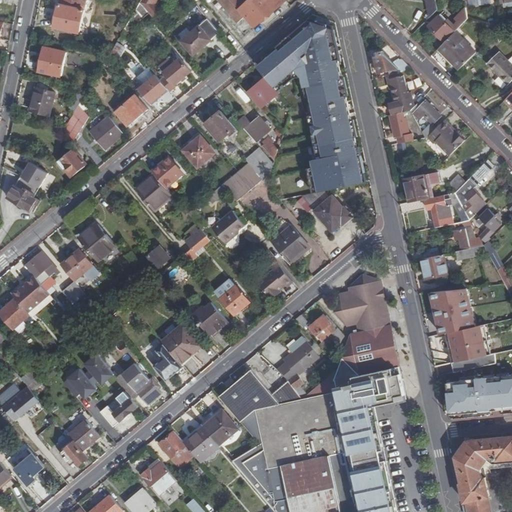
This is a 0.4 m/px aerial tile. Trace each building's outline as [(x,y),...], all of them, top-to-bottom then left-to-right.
[(60,0),(59,5),(54,28),(79,34),(84,11),(86,1),(82,0),(60,0)] [(150,14),(153,18),(160,11),(155,4),(157,0),(142,0),(140,3),(150,14)] [(244,34),(253,27),(230,0),(218,0),(236,21),(234,23),(244,34)] [(241,1),(240,0),(230,0),(253,27),(254,28),(286,1),(284,0),(249,0),(241,7),(239,5),(241,1)] [(426,0),(430,18),(438,10),(435,0),(426,0)] [(144,20),(150,14),(140,3),(136,10),(144,20)] [(54,28),(59,5),(56,5),(51,28),(54,28)] [(469,20),(467,9),(456,20),(459,23),(454,27),(448,20),(447,21),(441,15),(439,17),(429,26),(444,41),(454,32),(455,33),(457,31),(469,20)] [(315,24),(317,22),(316,21),(312,19),(298,31),(300,33),(312,23),(315,24)] [(194,55),(220,33),(209,20),(183,42),(194,55)] [(279,50),(258,68),(267,78),(275,88),(296,71),(300,75),(303,79),(305,88),(309,87),(311,97),(313,105),(342,99),(338,81),(341,80),(341,79),(337,62),(337,61),(334,62),(331,48),(334,47),(331,31),(328,29),(327,26),(317,22),(315,24),(312,23),(300,33),(294,38),(293,39),(295,41),(281,52),(280,50),(279,50)] [(483,30),(497,35),(502,30),(493,27),(485,25),(483,30)] [(331,48),(334,62),(337,61),(337,62),(340,61),(332,28),(328,26),(327,26),(328,29),(331,31),(334,47),(331,48)] [(130,36),(124,30),(121,35),(126,40),(130,36)] [(503,35),(507,32),(502,30),(497,35),(494,38),(499,43),(505,37),(503,35)] [(464,38),(457,31),(455,33),(462,40),(464,38)] [(439,48),(461,70),(479,53),(464,38),(462,40),(455,33),(439,48)] [(294,38),(292,36),(278,48),(279,50),(280,50),(281,52),(295,41),(293,39),(294,38)] [(123,50),(117,43),(113,48),(119,54),(123,50)] [(66,53),(45,48),(40,72),(61,77),(66,53)] [(383,52),(372,54),(372,58),(378,57),(381,73),(396,70),(398,69),(396,67),(383,55),(383,52)] [(511,81),(511,64),(500,52),(489,63),(509,84),(511,81)] [(97,60),(105,62),(108,58),(109,56),(99,53),(97,60)] [(114,65),(108,58),(105,62),(104,64),(109,70),(114,65)] [(168,78),(162,83),(167,89),(170,92),(171,93),(177,88),(175,86),(191,72),(181,59),(165,73),(168,78)] [(396,73),(412,69),(403,60),(396,67),(398,69),(396,70),(396,73)] [(147,68),(141,77),(148,82),(155,73),(147,68)] [(300,75),(296,71),(275,88),(279,92),(300,75)] [(156,76),(139,91),(150,104),(167,89),(162,83),(156,76)] [(388,104),(390,115),(402,112),(410,110),(414,106),(412,94),(408,94),(404,76),(402,77),(390,79),(392,89),(396,102),(388,104)] [(261,109),(279,92),(275,88),(267,78),(248,94),(261,109)] [(338,81),(342,99),(345,98),(348,98),(344,79),(341,79),(341,80),(338,81)] [(53,117),(57,93),(37,89),(32,113),(53,117)] [(153,107),(170,92),(167,89),(150,104),(153,107)] [(69,107),(70,108),(76,111),(80,104),(87,92),(83,91),(79,90),(69,107)] [(150,110),(138,96),(118,113),(130,127),(150,110)] [(425,115),(433,123),(441,116),(423,97),(414,106),(410,110),(417,123),(425,115)] [(342,99),(313,105),(315,115),(316,121),(349,114),(345,98),(342,99)] [(90,115),(80,104),(76,111),(71,118),(68,124),(67,125),(65,129),(74,140),(90,115)] [(70,108),(66,116),(71,118),(76,111),(70,108)] [(238,132),(221,112),(206,124),(220,142),(230,132),(233,136),(238,132)] [(403,117),(402,112),(390,115),(395,136),(398,136),(400,144),(413,140),(411,133),(408,133),(405,118),(403,117)] [(349,114),(316,121),(317,126),(313,127),(315,136),(319,135),(322,146),(354,139),(349,114)] [(61,122),(68,124),(71,118),(66,116),(65,115),(61,122)] [(105,150),(124,134),(109,117),(90,133),(105,150)] [(243,117),(238,122),(255,143),(271,130),(260,117),(250,125),(243,117)] [(438,140),(451,154),(467,139),(459,132),(457,133),(451,127),(453,125),(446,119),(429,136),(435,142),(438,140)] [(428,122),(421,129),(425,137),(434,128),(428,122)] [(313,136),(316,147),(322,146),(319,135),(315,136),(313,136)] [(216,153),(201,136),(184,151),(198,168),(216,153)] [(354,139),(322,146),(325,159),(319,160),(313,161),(314,168),(320,192),(325,191),(365,183),(354,139)] [(264,147),(276,161),(278,155),(279,151),(273,144),(270,146),(268,144),(264,147)] [(222,152),(238,167),(244,161),(228,146),(222,152)] [(316,147),(319,160),(325,159),(322,146),(316,147)] [(246,160),(248,163),(262,179),(267,185),(274,165),(260,148),(246,160)] [(88,165),(75,151),(60,164),(73,179),(88,165)] [(170,158),(153,172),(153,173),(166,188),(184,174),(170,158)] [(488,160),(479,169),(485,175),(494,166),(488,160)] [(31,163),(22,177),(39,188),(40,188),(49,174),(31,163)] [(236,201),(262,179),(248,163),(237,172),(222,185),(228,191),(236,201)] [(308,170),(314,194),(320,192),(314,168),(308,170)] [(479,169),(470,179),(475,185),(485,175),(479,169)] [(156,210),(173,195),(166,188),(153,173),(136,187),(156,210)] [(406,180),(411,203),(426,199),(430,198),(428,185),(441,183),(439,173),(406,180)] [(452,184),(458,191),(467,182),(460,176),(452,184)] [(22,177),(21,177),(17,185),(15,183),(7,197),(31,211),(36,203),(39,204),(42,200),(35,196),(39,188),(22,177)] [(475,185),(470,179),(467,182),(458,191),(456,193),(466,210),(467,213),(471,220),(486,204),(475,192),(478,188),(475,185)] [(213,204),(228,191),(222,185),(213,193),(207,198),(213,204)] [(331,198),(325,191),(320,192),(314,194),(303,196),(333,231),(343,223),(344,225),(354,216),(345,207),(343,208),(333,196),(331,198)] [(459,214),(466,210),(456,193),(449,194),(459,214)] [(450,221),(444,195),(430,198),(426,199),(428,210),(433,210),(437,224),(450,221)] [(202,217),(194,208),(188,214),(195,222),(202,217)] [(488,209),(479,218),(476,222),(480,226),(484,222),(489,228),(480,237),(486,243),(496,233),(494,232),(501,225),(498,221),(501,218),(497,214),(495,216),(488,209)] [(245,226),(233,211),(213,228),(226,244),(239,234),(238,232),(245,226)] [(459,216),(460,222),(471,220),(467,213),(459,216)] [(98,225),(81,239),(100,262),(117,247),(98,225)] [(292,227),(272,243),(290,265),(310,248),(301,237),(300,239),(297,236),(299,234),(292,227)] [(182,245),(188,251),(206,237),(207,236),(201,229),(182,245)] [(460,241),(462,251),(485,245),(482,240),(469,243),(466,230),(454,233),(456,242),(460,241)] [(209,241),(206,237),(188,251),(184,256),(190,263),(198,256),(195,253),(209,241)] [(494,247),(489,242),(485,245),(489,252),(494,247)] [(490,255),(489,252),(485,245),(462,251),(456,252),(458,261),(490,255)] [(161,247),(149,257),(152,261),(149,262),(150,264),(146,267),(155,278),(162,272),(159,268),(170,258),(161,247)] [(425,259),(439,256),(437,249),(423,252),(425,259)] [(80,251),(63,265),(76,281),(94,266),(80,251)] [(43,252),(27,266),(36,276),(37,278),(46,271),(51,276),(55,273),(58,276),(61,273),(43,252)] [(425,259),(422,260),(427,279),(449,275),(445,255),(439,256),(425,259)] [(167,271),(178,284),(189,274),(178,261),(167,271)] [(287,287),(293,282),(277,263),(271,268),(273,271),(258,283),(272,300),(281,292),(279,290),(286,285),(287,287)] [(511,277),(505,264),(498,270),(511,293),(511,291),(511,277)] [(359,324),(360,332),(390,326),(385,300),(386,300),(384,290),(383,290),(381,281),(364,275),(350,288),(352,294),(341,296),(336,313),(348,328),(359,324)] [(23,287),(14,295),(17,299),(29,313),(51,294),(41,282),(37,278),(36,276),(28,283),(28,285),(24,288),(23,287)] [(168,277),(161,283),(168,290),(174,285),(168,277)] [(45,278),(41,282),(51,294),(53,296),(58,292),(45,278)] [(56,278),(53,281),(59,287),(62,285),(56,278)] [(146,278),(127,295),(131,300),(137,295),(150,284),(146,278)] [(215,293),(235,316),(243,309),(241,306),(248,300),(231,280),(215,293)] [(77,303),(87,294),(76,281),(66,290),(77,303)] [(468,289),(431,293),(434,302),(436,301),(438,310),(436,311),(437,318),(440,317),(442,326),(440,327),(441,335),(447,334),(477,327),(468,289)] [(51,294),(29,313),(31,315),(33,318),(55,299),(53,296),(51,294)] [(147,307),(137,295),(131,300),(129,302),(139,314),(147,307)] [(15,329),(31,315),(29,313),(17,299),(1,313),(15,329)] [(241,306),(243,309),(250,303),(248,300),(241,306)] [(230,322),(212,301),(206,307),(204,304),(193,313),(211,334),(218,329),(219,331),(230,322)] [(122,323),(114,314),(108,320),(115,329),(122,323)] [(309,323),(303,315),(297,320),(303,327),(309,323)] [(341,341),(346,336),(334,322),(331,325),(324,316),(310,328),(322,342),(334,333),(341,341)] [(183,324),(164,340),(186,365),(205,348),(183,324)] [(455,355),(457,363),(487,356),(486,349),(490,348),(489,346),(485,325),(477,327),(447,334),(452,355),(455,355)] [(101,333),(107,339),(115,332),(110,326),(101,333)] [(359,376),(400,367),(391,326),(390,326),(360,332),(353,334),(355,340),(350,340),(343,359),(359,376)] [(115,332),(107,339),(112,346),(120,339),(115,332)] [(286,363),(278,370),(289,380),(291,382),(304,399),(311,394),(303,385),(306,381),(301,375),(308,370),(307,368),(321,357),(304,337),(290,349),(293,353),(284,360),(286,363)] [(182,367),(163,345),(156,351),(163,359),(154,366),(167,381),(182,367)] [(454,363),(452,364),(454,373),(497,364),(496,354),(491,355),(487,356),(457,363),(454,363)] [(115,374),(98,355),(86,365),(92,371),(99,380),(103,384),(115,374)] [(359,376),(343,359),(339,370),(311,394),(304,399),(291,382),(274,396),(252,371),(220,397),(260,444),(233,462),(274,511),(384,511),(397,509),(376,407),(407,400),(400,367),(359,376)] [(125,371),(118,378),(136,399),(141,395),(149,404),(162,393),(158,388),(161,386),(153,378),(151,380),(137,363),(126,373),(125,371)] [(86,399),(98,389),(94,384),(86,375),(81,369),(70,379),(86,399)] [(23,380),(29,386),(39,378),(40,377),(35,371),(23,380)] [(86,375),(94,384),(99,380),(92,371),(86,375)] [(462,382),(448,384),(450,412),(457,411),(458,414),(481,412),(481,411),(488,410),(488,412),(511,409),(511,375),(510,376),(510,378),(499,379),(499,377),(461,381),(462,382)] [(43,383),(39,378),(29,386),(33,391),(43,383)] [(231,378),(224,384),(228,388),(235,382),(231,378)] [(16,384),(0,397),(0,401),(4,407),(17,397),(22,392),(16,384)] [(22,392),(4,407),(15,420),(21,415),(21,416),(22,415),(27,411),(41,400),(33,391),(29,386),(22,392)] [(123,406),(115,414),(120,421),(137,407),(125,392),(117,398),(123,406)] [(224,411),(204,427),(219,445),(239,429),(224,411)] [(70,436),(83,451),(101,436),(87,420),(69,435),(70,436)] [(201,462),(220,446),(219,445),(204,427),(185,443),(196,456),(201,462)] [(182,469),(196,456),(185,443),(176,432),(161,445),(182,469)] [(83,451),(70,436),(57,447),(72,466),(77,462),(80,466),(89,458),(83,451)] [(483,478),(481,470),(489,459),(496,458),(497,461),(511,459),(511,436),(468,441),(456,457),(462,483),(461,484),(465,503),(467,503),(468,511),(491,511),(488,498),(490,497),(486,478),(483,478)] [(33,454),(17,468),(29,484),(36,479),(34,475),(44,467),(33,454)] [(150,469),(152,471),(162,462),(160,459),(149,468),(150,469)] [(0,461),(0,487),(13,476),(0,461)] [(159,495),(177,479),(162,462),(152,471),(150,469),(143,475),(159,495)] [(134,511),(148,511),(158,504),(145,489),(127,503),(134,511)] [(123,511),(125,511),(112,495),(92,511),(123,511)]
